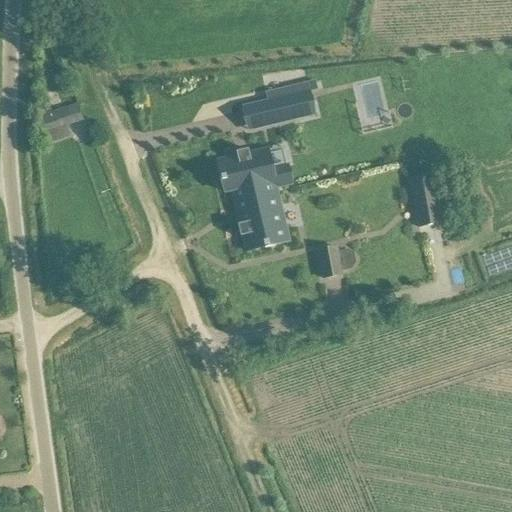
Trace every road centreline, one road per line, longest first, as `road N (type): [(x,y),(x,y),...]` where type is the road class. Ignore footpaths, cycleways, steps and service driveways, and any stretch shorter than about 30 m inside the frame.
road 1 (unclassified): [(50,511),(12,188),(12,0)]
road 2 (unknown): [(174,265),(29,344)]
